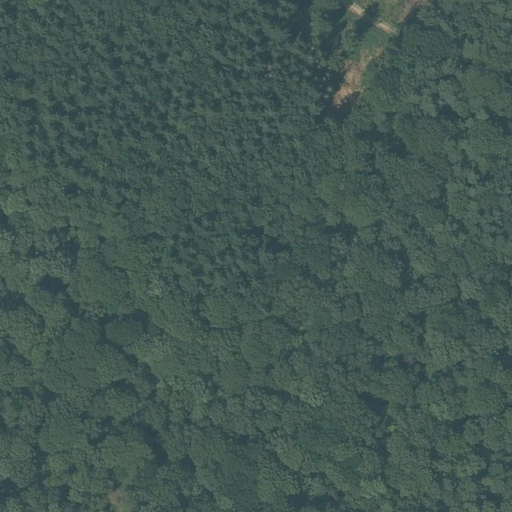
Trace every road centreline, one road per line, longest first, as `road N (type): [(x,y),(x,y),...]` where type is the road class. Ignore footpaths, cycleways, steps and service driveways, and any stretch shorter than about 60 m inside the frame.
road 1 (unknown): [(511,122),(344,0)]
road 2 (track): [(511,397),(425,461),(382,511)]
